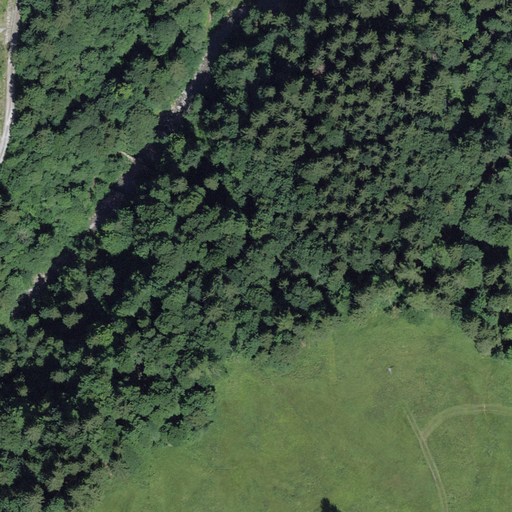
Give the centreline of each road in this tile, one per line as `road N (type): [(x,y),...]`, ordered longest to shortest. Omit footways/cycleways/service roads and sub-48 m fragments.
road 1 (track): [(401,0),(405,30),(433,81),(465,122),(511,154)]
road 2 (unclassified): [(0,151),(20,0)]
